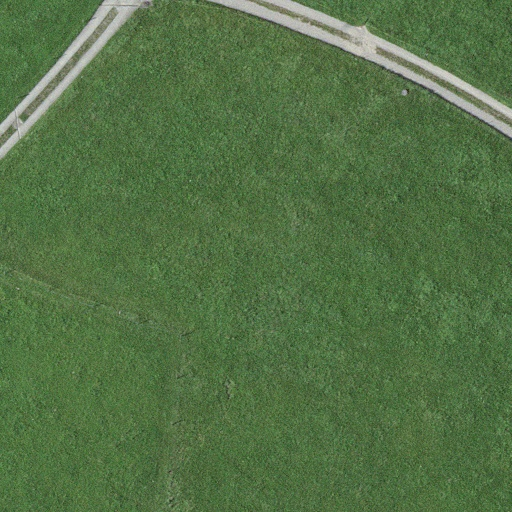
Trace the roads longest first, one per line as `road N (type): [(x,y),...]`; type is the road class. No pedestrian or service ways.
road 1 (track): [(511,94),(269,0)]
road 2 (track): [(117,0),(0,139)]
